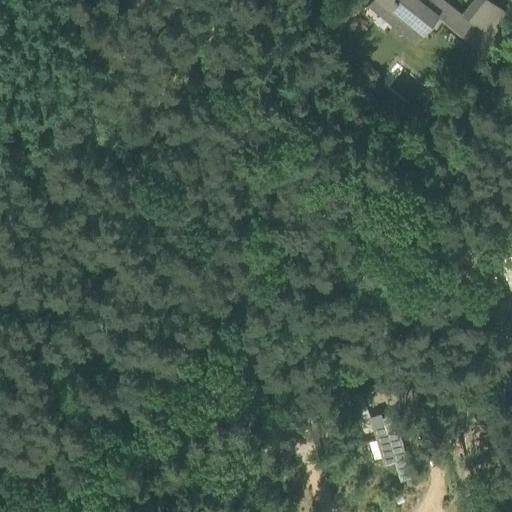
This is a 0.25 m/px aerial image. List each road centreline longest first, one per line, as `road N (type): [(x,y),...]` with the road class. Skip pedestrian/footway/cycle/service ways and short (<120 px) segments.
road 1 (unclassified): [(0,500),(231,285),(243,243),(240,76),(249,0)]
road 2 (track): [(511,222),(460,259),(424,268),(231,285)]
road 3 (track): [(262,511),(244,305),(231,285)]
